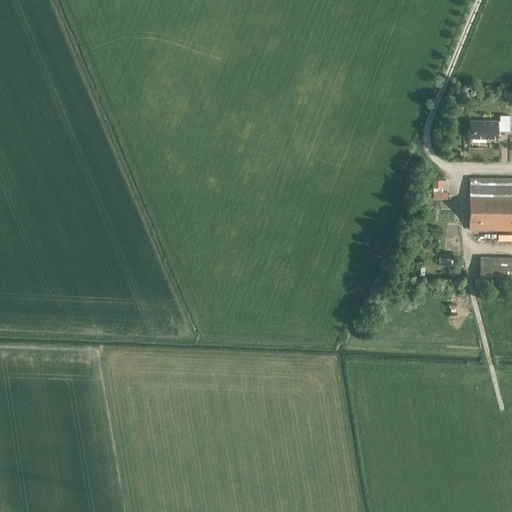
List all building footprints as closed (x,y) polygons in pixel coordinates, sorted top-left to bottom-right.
[(467,136),(470,136),(470,138),(497,138),(497,129),(501,130),(509,130),(510,115),(500,115),(500,120),(470,120),(470,129),(467,129),(467,136)] [(511,177),(470,177),(470,230),(511,230),(511,177)] [(433,188),(444,188),(443,179),(433,179),(433,188)] [(433,216),(450,216),(451,204),(453,204),(453,197),(448,197),(448,192),(434,191),(433,216)] [(511,281),(511,257),(481,257),(480,281),(511,281)]
